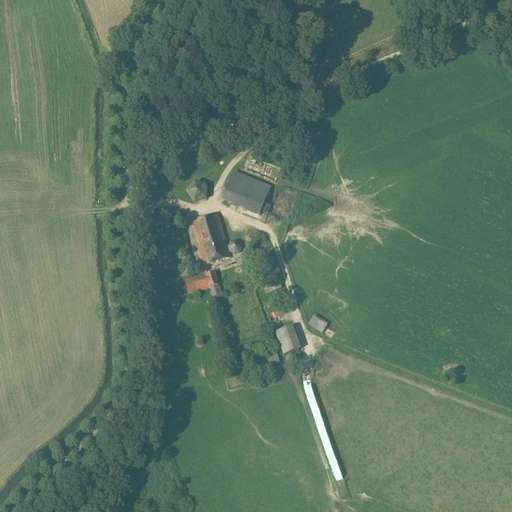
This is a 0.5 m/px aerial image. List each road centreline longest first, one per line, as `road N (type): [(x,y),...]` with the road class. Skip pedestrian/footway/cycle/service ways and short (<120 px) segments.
road 1 (unclassified): [(15,511),(104,421),(125,385),(130,96),(177,0)]
road 2 (track): [(129,171),(511,2)]
